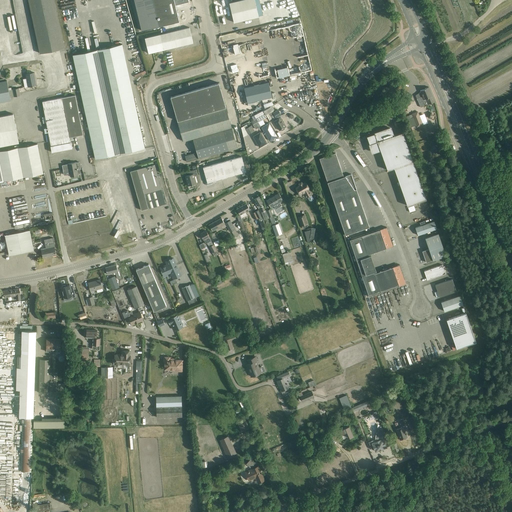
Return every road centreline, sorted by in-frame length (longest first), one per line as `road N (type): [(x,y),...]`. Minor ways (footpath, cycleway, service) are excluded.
road 1 (unclassified): [(279,396),(268,382),(238,386),(215,351),(130,328),(36,319),(33,277)]
road 2 (tertiary): [(193,225),(306,157),(370,73),(423,44)]
road 3 (unclassified): [(193,225),(173,189),(146,93),(156,82),(211,65),(201,0)]
road 4 (track): [(317,490),(511,417)]
road 5 (primary): [(499,233),(423,44)]
road 6 (unclassified): [(67,269),(31,95)]
